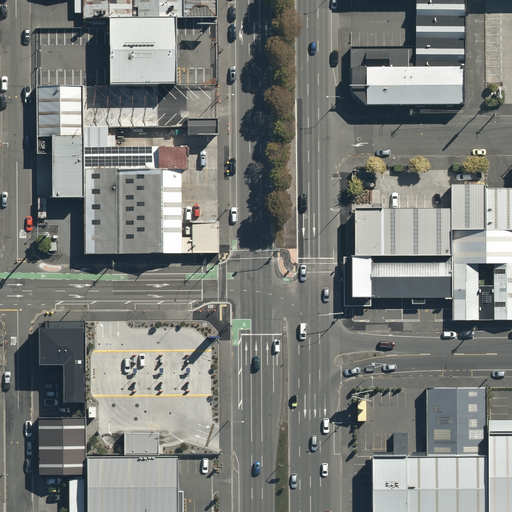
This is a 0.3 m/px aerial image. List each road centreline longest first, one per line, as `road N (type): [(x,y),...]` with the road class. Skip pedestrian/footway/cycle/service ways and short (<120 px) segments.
road 1 (unclassified): [(16,0),(17,287)]
road 2 (primary): [(256,285),(253,0)]
road 3 (secondary): [(17,287),(256,285)]
road 4 (primary): [(257,511),(256,285)]
road 5 (unclassified): [(17,287),(17,511)]
road 6 (unclassified): [(313,134),(511,134)]
road 7 (tertiary): [(314,353),(511,352)]
road 8 (primary): [(314,353),(315,511)]
road 9 (primary): [(313,134),(314,285)]
road 10 (primary): [(312,0),(313,134)]
